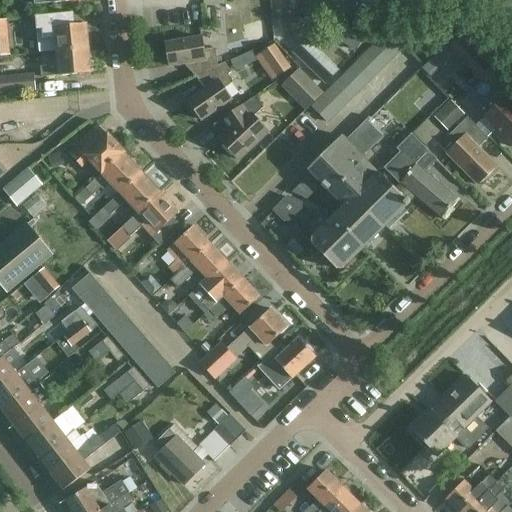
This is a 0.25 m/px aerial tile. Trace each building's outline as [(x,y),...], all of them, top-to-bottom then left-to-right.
[(275,41),(271,5),(251,7),(255,43),(275,41)] [(74,13),(37,17),(40,53),(57,51),(57,52),(89,49),(87,24),(75,25),(74,13)] [(0,56),(11,55),(7,20),(0,20),(0,56)] [(381,38),(396,54),(404,46),(388,31),(381,38)] [(315,37),(301,51),(330,79),(344,65),(315,37)] [(218,66),(215,49),(204,50),(202,38),(166,44),(170,67),(192,63),(196,77),(208,72),(218,66)] [(396,54),(381,38),(373,46),(389,62),(396,54)] [(493,72),(459,38),(449,47),(483,81),(493,72)] [(274,44),(260,54),(277,78),(291,68),(274,44)] [(389,62),(373,46),(365,53),(381,69),(389,62)] [(447,47),(438,56),(448,66),(457,57),(447,47)] [(89,49),(57,52),(58,66),(41,67),(42,77),(59,76),(91,73),(89,49)] [(358,61),(373,77),(381,69),(365,53),(358,61)] [(373,77),(358,61),(350,69),(366,84),(373,77)] [(225,63),(218,66),(208,72),(196,77),(206,89),(188,102),(201,121),(231,100),(224,89),(234,83),(228,75),(232,73),(225,63)] [(324,93),(300,68),(288,79),(312,105),(324,93)] [(366,84),(350,69),(342,76),(358,92),(366,84)] [(0,94),(35,91),(33,75),(0,78),(0,94)] [(358,92),(342,76),(335,84),(350,100),(358,92)] [(350,100),(335,84),(327,91),(343,107),(350,100)] [(335,115),(343,107),(327,91),(319,99),(335,115)] [(254,97),(232,112),(241,122),(220,140),(238,159),(267,132),(254,117),(264,108),(254,97)] [(511,105),(505,98),(485,117),(511,144),(511,105)] [(328,122),(335,115),(319,99),(312,106),(328,122)] [(451,101),(434,117),(448,131),(465,114),(451,101)] [(488,138),(467,117),(448,136),(456,144),(446,153),(477,185),(497,166),(479,147),(488,138)] [(182,140),(197,154),(211,139),(196,125),(182,140)] [(125,153),(108,134),(107,135),(99,126),(75,147),(76,148),(69,155),(81,169),(89,161),(101,175),(124,154),(125,153)] [(399,185),(394,190),(408,203),(415,196),(441,218),(457,199),(427,173),(424,170),(435,159),(436,159),(410,134),(409,135),(411,136),(398,149),(402,152),(386,168),(400,182),(400,183),(400,184),(399,185)] [(341,136),(307,170),(337,200),(347,190),(384,227),(384,226),(389,230),(388,229),(394,222),(396,223),(392,218),(408,203),(394,190),(341,136)] [(124,154),(101,175),(102,175),(86,190),(93,197),(101,189),(104,192),(111,185),(120,195),(142,174),(124,154)] [(60,155),(48,158),(51,169),(63,166),(60,155)] [(3,191),(16,207),(42,186),(29,170),(3,191)] [(120,195),(114,200),(104,209),(111,216),(126,202),(138,214),(160,193),(142,174),(120,195)] [(346,209),(336,220),(362,248),(384,227),(347,190),(337,200),(346,209)] [(85,191),(76,199),(82,206),(91,198),(85,191)] [(138,214),(122,229),(131,238),(147,223),(157,234),(153,238),(161,246),(182,226),(175,217),(179,213),(160,193),(138,214)] [(302,204),(287,197),(275,209),(285,219),(294,217),(299,212),(302,204)] [(336,220),(333,217),(311,239),(311,244),(336,269),(341,269),(362,248),(336,220)] [(24,222),(0,241),(0,286),(4,292),(50,253),(24,222)] [(193,227),(167,251),(177,262),(170,268),(176,275),(210,244),(193,227)] [(293,240),(285,247),(297,260),(304,253),(293,240)] [(199,271),(207,280),(226,262),(210,244),(176,275),(177,276),(171,281),(179,289),(199,271)] [(406,251),(399,258),(410,269),(417,262),(406,251)] [(202,303),(209,310),(242,279),(226,262),(207,280),(200,286),(210,296),(202,303)] [(43,270),(35,277),(51,296),(60,288),(43,270)] [(71,291),(79,300),(97,284),(89,275),(71,291)] [(145,281),(141,284),(153,297),(156,294),(162,288),(150,276),(145,281)] [(259,297),(242,279),(209,310),(216,318),(224,311),(225,312),(231,306),(240,315),(259,297)] [(79,300),(87,309),(105,293),(97,284),(79,300)] [(112,302),(105,293),(87,309),(94,317),(112,302)] [(164,303),(161,306),(169,315),(172,312),(177,307),(169,298),(164,303)] [(94,317),(102,326),(120,311),(112,302),(94,317)] [(81,307),(61,324),(69,333),(83,322),(89,316),(81,307)] [(267,347),(287,328),(270,309),(231,345),(239,354),(257,337),(267,347)] [(120,311),(102,326),(110,335),(128,320),(120,311)] [(34,316),(25,322),(33,332),(41,325),(34,316)] [(98,326),(89,316),(83,322),(91,332),(98,326)] [(181,322),(177,325),(180,328),(184,333),(188,330),(193,325),(186,317),(181,322)] [(110,335),(118,344),(136,328),(128,320),(110,335)] [(83,323),(65,338),(72,347),(90,332),(83,323)] [(136,328),(118,344),(126,353),(144,337),(136,328)] [(0,358),(19,344),(13,335),(0,344),(0,358)] [(211,336),(202,344),(208,350),(211,354),(220,345),(211,336)] [(105,356),(109,353),(116,347),(107,337),(97,346),(105,356)] [(126,353),(134,362),(152,346),(144,337),(126,353)] [(65,338),(58,344),(64,352),(72,347),(65,338)] [(272,354),(257,368),(279,391),(292,379),(316,357),(298,339),(277,359),(272,354)] [(19,344),(0,358),(0,386),(16,374),(3,357),(4,356),(19,344)] [(214,380),(236,360),(221,344),(220,345),(211,354),(200,364),(214,380)] [(142,371),(160,355),(152,346),(134,362),(142,371)] [(116,347),(109,353),(117,362),(124,356),(116,347)] [(142,371),(150,380),(168,364),(160,355),(142,371)] [(431,412),(412,431),(437,457),(457,438),(468,449),(476,441),(464,429),(478,416),(490,428),(504,415),(499,410),(511,396),(511,393),(483,361),(467,377),(466,376),(430,411),(431,412)] [(176,373),(168,364),(150,380),(158,389),(176,373)] [(135,366),(105,392),(112,401),(120,395),(143,377),(135,366)] [(16,374),(0,386),(0,408),(2,411),(28,390),(29,390),(37,384),(24,368),(16,374)] [(511,376),(506,382),(511,387),(511,414),(496,432),(511,447),(511,376)] [(143,377),(120,395),(128,405),(151,387),(143,377)] [(2,411),(14,427),(41,406),(40,405),(50,398),(39,383),(37,384),(29,390),(28,390),(2,411)] [(234,389),(229,394),(236,400),(240,396),(234,389)] [(91,393),(77,403),(82,408),(95,398),(91,393)] [(216,405),(207,414),(219,426),(222,424),(228,418),(216,405)] [(41,406),(14,427),(27,443),(53,422),(41,406)] [(252,408),(247,412),(252,418),(257,413),(252,408)] [(27,443),(39,458),(75,430),(63,414),(53,422),(27,443)] [(228,418),(222,424),(237,440),(246,431),(231,415),(228,418)] [(144,424),(126,435),(136,453),(155,442),(144,424)] [(237,440),(222,424),(219,426),(214,431),(229,447),(237,440)] [(78,454),(52,475),(65,491),(91,470),(85,462),(121,433),(115,425),(78,454)] [(183,486),(204,466),(192,454),(197,449),(174,425),(156,442),(164,450),(156,458),(183,486)] [(222,454),(229,447),(214,431),(207,438),(222,454)] [(66,438),(39,458),(52,475),(78,454),(67,439),(66,438)] [(222,454),(207,438),(199,446),(214,461),(222,454)] [(305,511),(318,511),(343,488),(326,471),(308,489),(318,500),(305,511)] [(445,500),(457,511),(468,511),(497,483),(490,476),(475,492),(464,481),(445,500)] [(254,477),(244,496),(261,505),(271,487),(254,477)] [(66,501),(73,511),(99,511),(118,500),(130,493),(122,481),(102,494),(95,483),(66,501)] [(497,483),(468,511),(495,511),(492,509),(499,501),(496,498),(504,490),(497,483)] [(143,484),(134,490),(138,496),(147,491),(143,484)] [(155,487),(142,495),(149,505),(162,497),(155,487)] [(318,511),(352,511),(359,506),(343,488),(318,511)] [(290,490),(274,505),(279,511),(282,511),(297,498),(290,490)] [(118,500),(99,511),(117,511),(133,502),(135,501),(130,493),(118,500)] [(239,494),(224,508),(227,511),(256,511),(239,494)] [(160,499),(150,506),(154,511),(164,511),(167,510),(160,499)]
